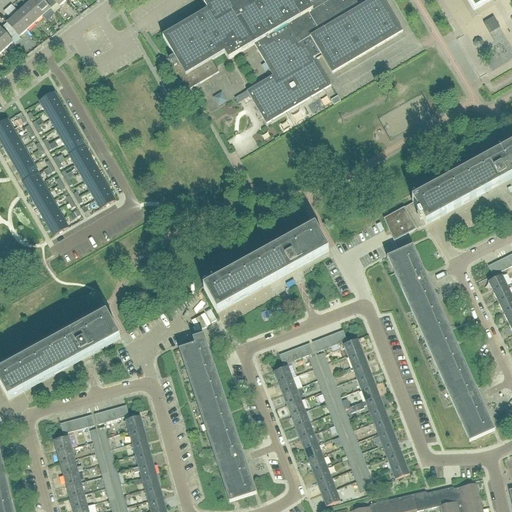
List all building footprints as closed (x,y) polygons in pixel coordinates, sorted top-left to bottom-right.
[(33,0),(30,3),(42,17),(50,9),(41,0),(33,0)] [(66,0),(41,0),(50,9),(53,13),(66,0)] [(200,0),(207,11),(162,37),(174,57),(169,60),(187,91),(218,73),(211,61),(224,54),(228,60),(254,45),(272,77),(246,92),(266,125),(331,86),(316,61),(322,57),(332,74),(402,33),(383,0),(371,0),(359,8),(354,0),(317,0),(309,5),(306,0),(200,0)] [(469,0),(474,8),(488,0),(469,0)] [(30,3),(22,10),(34,24),(42,17),(30,3)] [(8,9),(13,14),(16,11),(11,6),(8,9)] [(4,12),(9,18),(13,14),(8,9),(4,12)] [(22,10),(15,17),(27,30),(34,24),(22,10)] [(7,24),(0,30),(10,40),(16,34),(19,38),(19,37),(24,43),(31,36),(27,31),(27,30),(15,17),(7,24)] [(493,18),(483,24),(489,34),(500,28),(493,18)] [(0,29),(0,45),(4,50),(12,43),(10,40),(0,30),(0,29)] [(54,95),(40,103),(40,104),(45,113),(59,104),(54,95)] [(59,104),(45,113),(50,121),(65,113),(59,104)] [(65,113),(50,121),(55,130),(70,122),(65,113)] [(7,122),(0,126),(0,138),(13,131),(8,123),(7,122)] [(70,122),(55,130),(60,139),(75,131),(70,122)] [(13,131),(0,138),(0,142),(3,148),(18,140),(13,131)] [(75,131),(60,139),(65,148),(80,140),(75,131)] [(18,140),(3,148),(8,157),(23,149),(18,140)] [(80,140),(65,148),(70,156),(70,157),(84,149),(85,149),(80,140)] [(23,149),(8,157),(14,166),(28,158),(23,149)] [(70,156),(69,157),(74,166),(89,158),(84,149),(70,157),(70,156)] [(410,245),(405,236),(511,177),(511,149),(383,219),(397,251),(410,245)] [(28,158),(14,166),(19,175),(33,167),(28,158)] [(89,158),(74,166),(80,175),(94,167),(89,158)] [(33,167),(19,175),(23,183),(24,184),(37,176),(38,176),(33,167)] [(94,167),(80,175),(85,184),(99,175),(94,167)] [(99,175),(85,184),(90,193),(104,184),(99,175)] [(23,183),(22,184),(28,193),(42,185),(37,176),(24,184),(23,183)] [(104,184),(90,193),(95,201),(109,193),(104,184)] [(42,185),(28,193),(33,202),(47,194),(42,185)] [(109,193),(95,201),(100,211),(115,202),(109,193)] [(47,194),(33,202),(38,211),(52,202),(47,194)] [(52,202),(38,211),(43,220),(57,211),(52,202)] [(57,211),(43,220),(48,228),(62,220),(57,211)] [(62,220),(48,228),(53,238),(68,229),(67,229),(62,220)] [(204,291),(215,313),(326,252),(315,230),(204,291)] [(416,322),(470,443),(493,433),(411,248),(388,258),(416,322)] [(502,260),(507,270),(511,267),(507,258),(502,260)] [(498,262),(503,272),(507,270),(502,260),(498,262)] [(493,265),(498,275),(503,272),(498,262),(493,265)] [(493,265),(488,267),(493,277),(498,275),(493,265)] [(494,280),(488,283),(493,294),(507,287),(502,276),(494,280)] [(511,298),(511,297),(507,287),(493,294),(498,305),(511,298)] [(511,298),(498,305),(503,316),(511,311),(511,298)] [(511,311),(503,316),(509,327),(511,324),(511,311)] [(0,375),(0,386),(8,400),(119,339),(107,318),(0,375)] [(342,332),(337,334),(341,344),(346,342),(342,332)] [(332,336),(336,346),(341,344),(337,334),(332,336)] [(327,338),(331,348),(336,346),(332,336),(327,338)] [(194,346),(180,350),(231,504),(254,496),(201,337),(192,340),(194,346)] [(322,340),(326,349),(331,348),(327,338),(322,340)] [(317,341),(321,351),(326,349),(322,340),(317,341)] [(343,346),(347,358),(362,352),(357,340),(347,344),(343,346)] [(312,344),(316,353),(321,351),(317,341),(312,344)] [(304,347),(308,357),(313,355),(309,345),(304,347)] [(299,349),(303,359),(308,357),(304,347),(299,349)] [(294,350),(298,361),(303,359),(299,349),(294,350)] [(289,352),(293,362),(298,361),(294,350),(289,352)] [(284,354),(288,364),(293,362),(289,352),(284,354)] [(347,358),(352,369),(366,363),(362,352),(347,358)] [(279,356),(283,366),(288,364),(284,354),(279,356)] [(314,358),(308,360),(311,368),(317,366),(314,358)] [(319,360),(322,368),(327,366),(324,358),(319,360)] [(352,369),(356,380),(370,375),(366,363),(352,369)] [(273,374),(278,385),(292,380),(288,368),(284,370),(273,374)] [(322,378),(319,369),(313,372),(316,380),(322,378)] [(323,371),(326,379),(332,377),(328,369),(323,371)] [(356,380),(360,391),(375,386),(370,375),(356,380)] [(296,391),(292,380),(278,385),(282,397),(296,391)] [(323,380),(317,383),(320,391),(326,389),(323,380)] [(327,382),(330,390),(336,388),(333,380),(327,382)] [(360,391),(364,403),(379,397),(375,386),(360,391)] [(301,402),(296,391),(282,397),(286,408),(301,402)] [(331,393),(335,401),(340,399),(337,391),(331,393)] [(327,392),(322,394),(325,402),(330,400),(327,392)] [(364,403),(369,414),(383,408),(379,397),(364,403)] [(301,402),(286,408),(291,419),(305,413),(301,402)] [(336,404),(339,413),(344,410),(341,402),(336,404)] [(331,403),(326,405),(329,413),(334,411),(331,403)] [(120,408),(123,419),(128,417),(126,407),(120,408)] [(369,414),(373,425),(387,419),(383,408),(369,414)] [(305,413),(291,419),(295,430),(309,425),(305,413)] [(340,415),(343,424),(349,421),(345,413),(340,415)] [(94,416),(97,426),(103,424),(100,414),(94,416)] [(336,414),(330,416),(333,424),(339,422),(336,414)] [(86,418),(89,428),(94,427),(91,416),(86,418)] [(126,422),(129,434),(144,430),(141,418),(129,421),(126,422)] [(373,425),(377,436),(392,431),(387,419),(373,425)] [(60,425),(63,435),(69,434),(66,423),(60,425)] [(344,426),(347,435),(353,433),(350,424),(344,426)] [(295,430),(299,441),(314,436),(309,425),(295,430)] [(340,425),(334,427),(338,435),(343,433),(340,425)] [(95,430),(89,432),(92,441),(98,439),(95,430)] [(129,434),(132,446),(147,442),(144,430),(129,434)] [(99,433),(101,442),(108,440),(105,431),(99,433)] [(377,436),(382,447),(396,442),(392,431),(377,436)] [(348,437),(352,446),(357,444),(354,435),(348,437)] [(299,441),(304,453),(318,447),(314,436),(299,441)] [(344,436),(339,438),(342,446),(347,444),(344,436)] [(64,439),(54,442),(57,454),(72,450),(69,438),(64,439)] [(132,446),(136,457),(150,453),(147,442),(132,446)] [(382,447),(386,459),(400,453),(396,442),(382,447)] [(99,443),(93,444),(95,453),(101,451),(99,443)] [(102,445),(104,453),(111,451),(108,443),(102,445)] [(353,449),(356,457),(361,455),(358,446),(353,449)] [(304,453),(308,464),(323,458),(318,447),(304,453)] [(348,447),(343,449),(346,458),(352,456),(348,447)] [(72,450),(57,454),(60,465),(75,461),(72,450)] [(136,457),(139,468),(139,469),(154,465),(150,453),(136,457)] [(386,459),(390,470),(404,464),(400,453),(386,459)] [(102,454),(96,456),(98,464),(104,463),(102,454)] [(105,456),(108,465),(114,463),(111,454),(105,456)] [(357,460),(360,468),(366,466),(362,457),(357,460)] [(308,464),(313,475),(327,469),(323,458),(308,464)] [(353,458),(347,460),(350,469),(356,467),(353,458)] [(0,511),(11,511),(0,460),(0,511)] [(75,461),(60,465),(63,477),(78,473),(75,461)] [(390,470),(395,482),(409,476),(404,464),(390,470)] [(140,472),(142,480),(157,476),(154,465),(139,469),(139,468),(133,470),(134,474),(140,472)] [(105,466),(99,467),(101,476),(107,474),(105,466)] [(108,468),(111,476),(117,474),(115,466),(108,468)] [(327,469),(313,475),(317,486),(331,480),(327,469)] [(357,469),(351,471),(355,480),(360,478),(357,469)] [(361,471),(364,479),(370,477),(367,469),(361,471)] [(78,473),(63,477),(67,488),(81,484),(78,473)] [(142,480),(145,492),(160,488),(157,476),(142,480)] [(108,477),(102,479),(104,487),(111,486),(108,477)] [(112,479),(114,488),(120,486),(118,477),(112,479)] [(331,480),(317,486),(321,497),(336,492),(331,480)] [(361,480),(356,482),(359,491),(364,489),(361,480)] [(366,482),(369,491),(374,489),(371,480),(366,482)] [(84,496),(81,484),(67,488),(70,500),(84,496)] [(482,511),(476,485),(458,490),(458,491),(453,492),(453,489),(427,495),(425,494),(370,506),(369,509),(354,511),(482,511)] [(145,492),(148,503),(163,499),(160,488),(145,492)] [(111,489),(105,490),(108,499),(114,497),(111,489)] [(115,491),(117,499),(123,497),(121,489),(115,491)] [(336,492),(321,497),(326,509),(340,503),(336,492)] [(84,496),(70,500),(73,511),(88,507),(84,496)] [(148,503),(150,511),(160,511),(166,511),(163,499),(148,503)] [(114,500),(108,502),(111,510),(117,509),(114,500)] [(118,502),(120,511),(127,509),(124,500),(118,502)]
